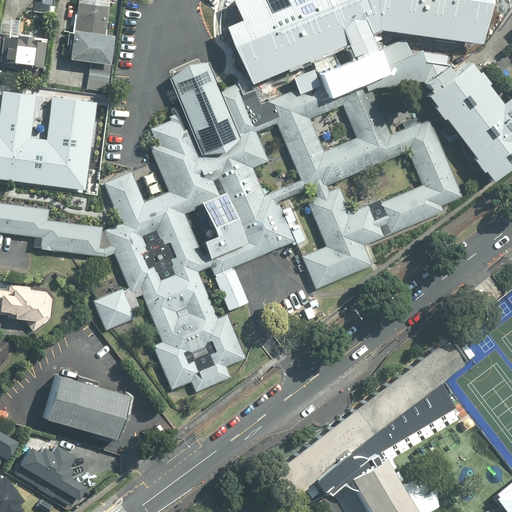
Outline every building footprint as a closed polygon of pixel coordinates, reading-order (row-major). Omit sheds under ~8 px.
[(70,30),(67,58),(107,64),(111,35),(103,34),(107,0),(76,0),(73,30),(70,30)] [(427,121),(417,124),(416,122),(388,134),(369,90),(374,88),(420,82),(429,94),(425,97),(490,183),(511,166),(511,164),(511,163),(511,161),(511,95),(501,105),(468,63),(452,75),(444,66),(454,0),(424,0),(417,52),(409,55),(403,39),(350,61),(340,37),(395,14),(389,0),(344,0),(342,1),(341,0),(307,0),(315,18),(232,52),(245,83),(313,54),(322,77),(265,101),(304,193),(405,151),(419,186),(376,204),(388,233),(440,211),(438,206),(459,197),(427,121)] [(2,37),(0,54),(0,63),(40,68),(44,41),(31,40),(32,37),(16,35),(16,38),(2,37)] [(250,168),(266,161),(251,124),(264,118),(256,101),(250,86),(238,91),(235,85),(219,92),(203,56),(165,72),(181,108),(166,116),(168,120),(148,129),(155,143),(147,147),(166,192),(141,202),(128,171),(102,182),(119,222),(103,229),(129,291),(137,287),(160,341),(151,345),(170,389),(189,381),(193,392),(229,377),(224,366),(243,358),(225,314),(215,318),(196,272),(205,268),(182,214),(221,197),(239,240),(203,255),(212,275),(292,241),(271,191),(262,195),(250,168)] [(110,65),(89,62),(85,89),(107,91),(110,65)] [(0,173),(82,184),(94,99),(51,94),(45,137),(30,135),(35,92),(0,87),(0,88),(0,173)] [(324,245),(298,256),(312,289),(369,265),(361,246),(382,237),(368,204),(347,213),(336,186),(304,200),(324,245)] [(33,248),(50,250),(96,256),(100,227),(45,220),(46,209),(0,202),(0,232),(34,237),(33,248)] [(284,306),(287,313),(309,303),(304,293),(308,292),(304,282),(284,291),(290,303),(284,306)] [(0,289),(0,314),(6,315),(6,317),(23,319),(32,331),(48,318),(50,298),(46,291),(28,289),(29,286),(8,284),(7,290),(0,289)] [(120,288),(91,300),(103,329),(132,317),(120,288)] [(442,339),(353,406),(377,451),(452,408),(437,380),(462,364),(442,339)] [(126,392),(54,374),(42,419),(114,438),(126,392)] [(414,511),(377,451),(353,406),(268,471),(287,496),(311,478),(323,494),(347,477),(368,511),(414,511)] [(0,462),(4,465),(15,443),(0,435),(0,462)] [(51,437),(24,458),(56,497),(71,485),(69,482),(80,473),(51,437)] [(8,461),(4,469),(21,477),(25,470),(8,461)] [(0,511),(18,511),(22,509),(18,504),(23,499),(4,474),(0,476),(0,511)] [(511,511),(511,481),(492,497),(504,511),(511,511)]
